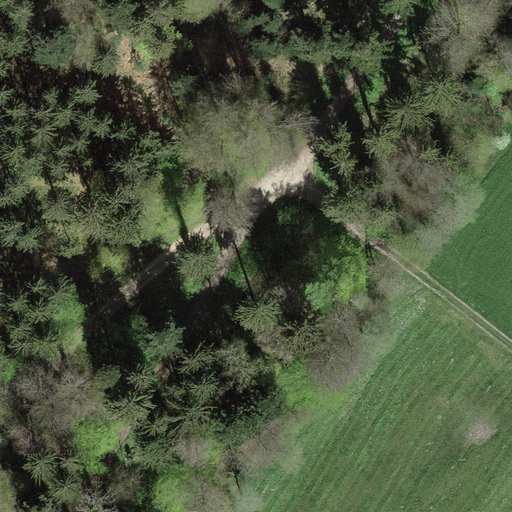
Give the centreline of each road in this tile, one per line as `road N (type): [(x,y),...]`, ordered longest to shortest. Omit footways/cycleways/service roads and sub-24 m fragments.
road 1 (track): [(70,511),(293,173)]
road 2 (track): [(293,173),(197,234),(0,403)]
road 3 (track): [(511,335),(353,226),(293,173)]
road 4 (track): [(293,173),(419,0)]
